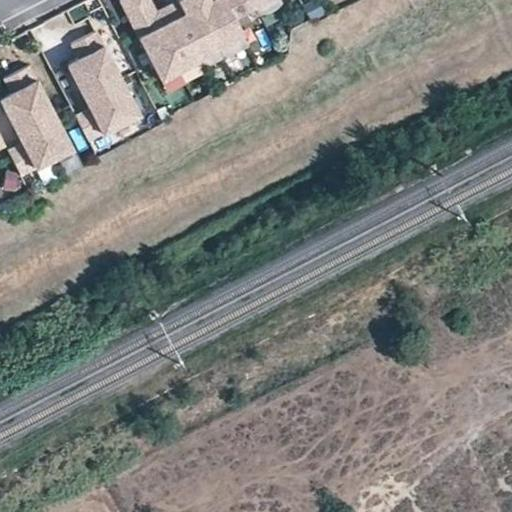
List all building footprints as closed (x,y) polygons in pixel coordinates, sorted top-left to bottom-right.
[(117,0),(130,24),(154,12),(153,10),(147,0),(117,0)] [(130,24),(136,35),(182,11),(176,0),(170,0),(153,10),(154,12),(130,24)] [(176,0),(182,11),(136,35),(159,80),(177,70),(195,61),(194,57),(217,45),(241,33),(236,24),(232,15),(253,4),(260,0),(176,0)] [(260,0),(253,4),(258,13),(280,1),(279,0),(260,0)] [(253,4),(232,15),(236,24),(258,13),(253,4)] [(87,108),(73,115),(86,139),(135,114),(92,32),(67,45),(75,59),(80,68),(69,73),(83,99),(93,94),(97,103),(87,108)] [(246,42),(241,33),(217,45),(223,55),(246,42)] [(217,45),(194,57),(199,67),(222,55),(217,45)] [(75,59),(65,64),(69,73),(80,68),(75,59)] [(199,67),(195,61),(177,70),(183,81),(201,71),(199,67)] [(21,142),(6,149),(19,174),(68,149),(25,66),(0,78),(8,93),(13,102),(3,107),(16,133),(26,127),(30,137),(21,142)] [(177,70),(159,80),(165,90),(183,81),(177,70)] [(8,93),(0,97),(0,102),(3,107),(13,102),(8,93)] [(93,94),(83,99),(87,108),(97,103),(93,94)] [(26,127),(16,133),(21,142),(30,137),(26,127)]
